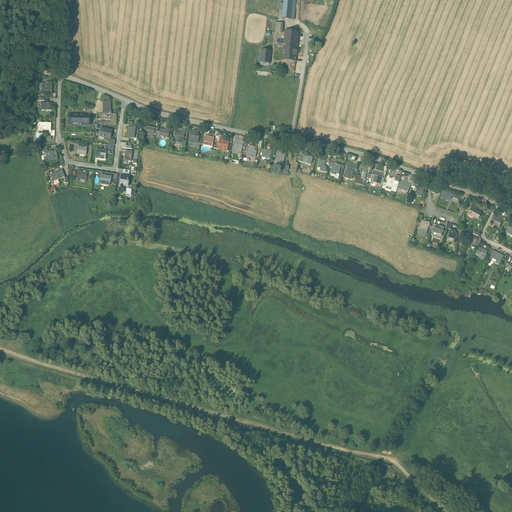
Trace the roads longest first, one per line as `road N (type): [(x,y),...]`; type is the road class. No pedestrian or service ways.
road 1 (unclassified): [(124,100),(342,149),(433,179)]
road 2 (residential): [(59,75),(57,136),(65,161),(115,166),(124,100)]
